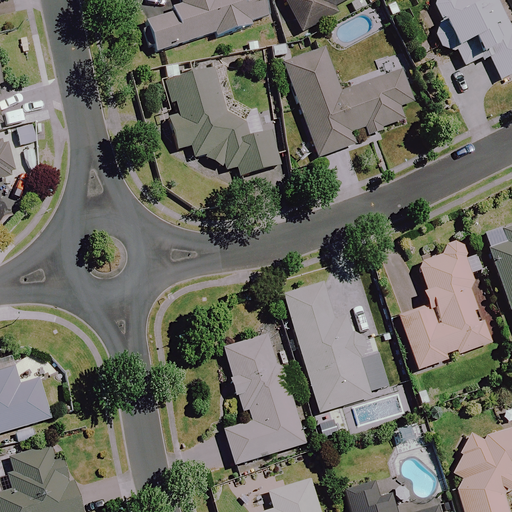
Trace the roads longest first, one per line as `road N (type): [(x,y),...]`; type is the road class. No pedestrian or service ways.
road 1 (residential): [(511,146),(265,244),(152,256)]
road 2 (residential): [(161,511),(118,298)]
road 3 (residential): [(103,211),(64,0)]
